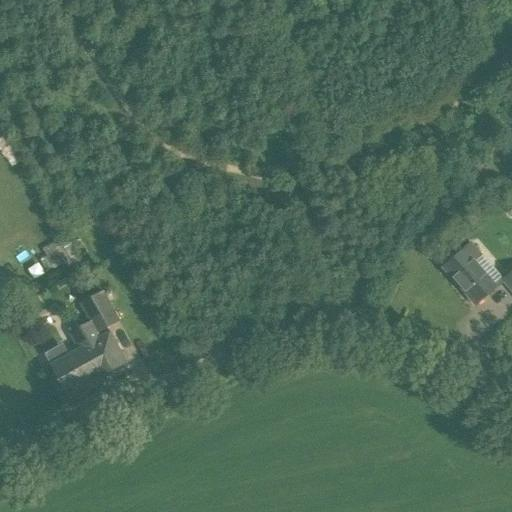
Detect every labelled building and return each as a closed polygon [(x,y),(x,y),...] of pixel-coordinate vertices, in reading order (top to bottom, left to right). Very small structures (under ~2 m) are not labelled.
[(301,173),(292,176),(294,184),(303,181),(301,173)] [(74,242),(68,232),(42,248),(47,256),(40,260),(46,271),(53,267),(54,269),(74,258),(73,256),(79,253),(74,242)] [(471,244),(444,267),(476,305),(497,287),(495,285),(475,261),(480,256),(471,244)] [(504,278),(501,280),(511,292),(511,271),(504,279),(504,278)] [(110,333),(108,327),(120,321),(104,290),(79,305),(89,322),(69,333),(77,350),(51,364),(66,394),(98,377),(98,378),(126,363),(110,332),(110,333)]
